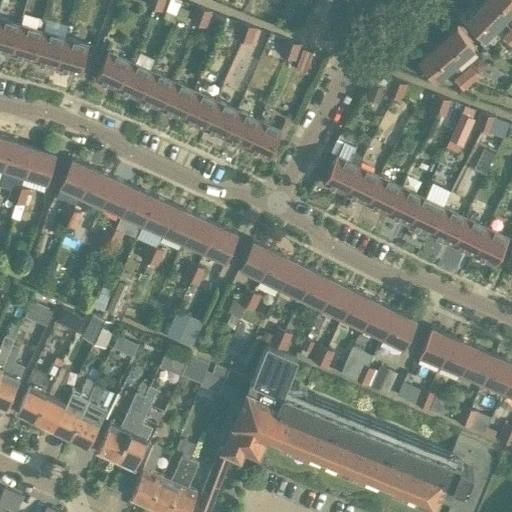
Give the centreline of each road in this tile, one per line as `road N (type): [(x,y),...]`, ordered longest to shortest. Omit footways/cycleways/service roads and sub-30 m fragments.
road 1 (residential): [(274,207),(239,190),(218,193),(41,107),(23,114),(0,107)]
road 2 (residential): [(511,318),(418,277),(403,283),(322,245),(317,229),(274,207)]
road 3 (residential): [(274,207),(354,59),(417,0)]
